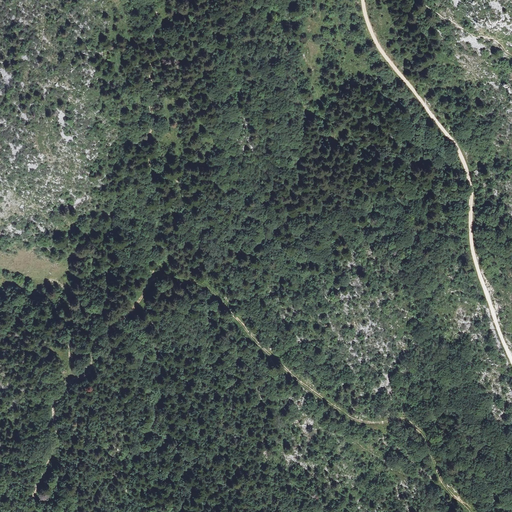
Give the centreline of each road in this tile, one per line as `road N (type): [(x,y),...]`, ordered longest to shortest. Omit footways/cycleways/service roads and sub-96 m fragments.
road 1 (track): [(153,278),(173,274),(201,283),(282,367),(346,414),(414,426),(437,474),(472,511)]
road 2 (track): [(511,359),(475,259),(465,164),(381,50),(362,0)]
road 3 (track): [(75,378),(54,409),(57,448),(32,511)]
road 4 (track): [(153,278),(92,345),(90,373),(75,378)]
